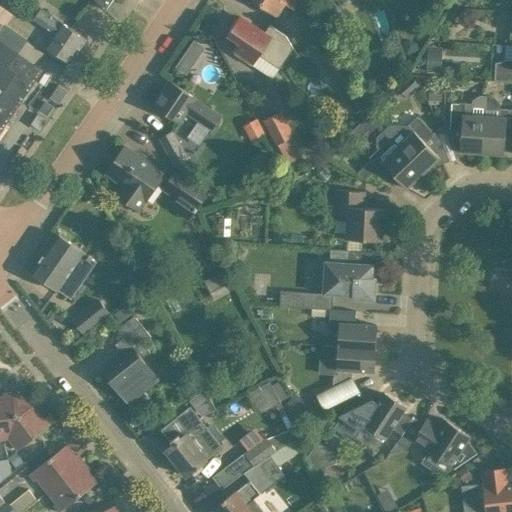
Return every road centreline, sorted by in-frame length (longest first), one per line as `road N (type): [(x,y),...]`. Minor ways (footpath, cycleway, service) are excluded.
road 1 (residential): [(511,425),(427,370),(415,352),(423,224),(472,182),(511,182)]
road 2 (residential): [(13,245),(179,0)]
road 3 (residential): [(173,511),(0,288)]
